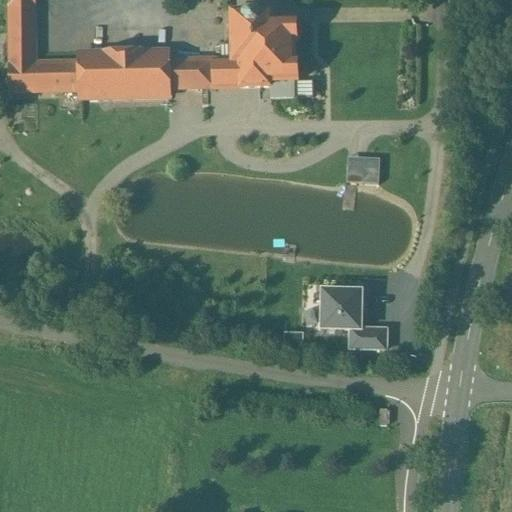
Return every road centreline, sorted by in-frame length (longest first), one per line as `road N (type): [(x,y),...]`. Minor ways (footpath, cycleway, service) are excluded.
road 1 (unclassified): [(0,324),(297,377),(459,393)]
road 2 (tertiary): [(511,171),(487,247),(459,393)]
